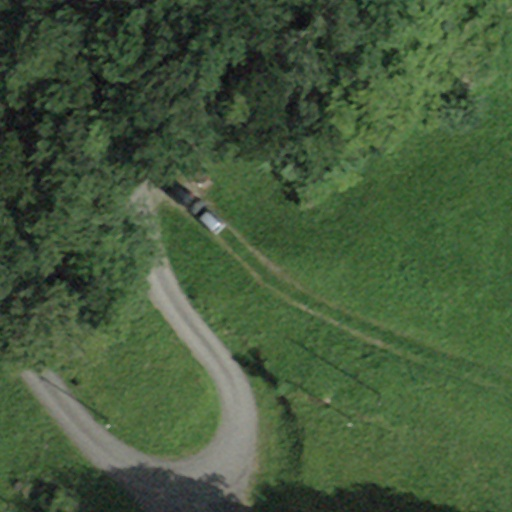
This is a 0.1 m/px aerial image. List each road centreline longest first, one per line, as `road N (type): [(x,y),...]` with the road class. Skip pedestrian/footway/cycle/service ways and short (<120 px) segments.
road 1 (track): [(0,330),(109,465),(153,491),(195,496),(226,479),(248,442),(232,381),(148,253),(138,183)]
road 2 (track): [(511,397),(258,277),(207,212),(170,182),(138,183)]
road 3 (track): [(138,183),(15,0)]
